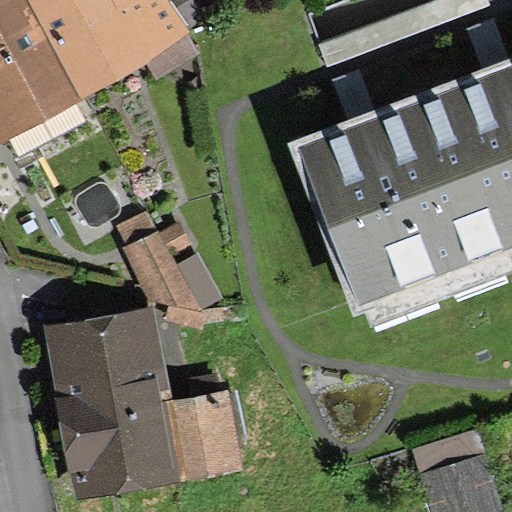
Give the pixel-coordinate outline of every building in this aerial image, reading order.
[(33,0),(0,0),(0,119),(77,80),(33,0)] [(33,0),(77,80),(119,57),(96,13),(101,11),(95,0),(33,0)] [(124,0),(131,9),(122,15),(158,74),(198,49),(165,0),(124,0)] [(484,74),(431,94),(498,271),(511,265),(511,63),(511,64),(506,52),(479,62),(484,74)] [(370,320),(498,271),(431,94),(376,115),(372,103),(345,113),(349,125),(300,144),(358,298),(361,297),(370,320)] [(194,322),(199,309),(146,211),(120,225),(157,299),(171,302),(167,315),(194,322)] [(173,249),(187,241),(178,225),(164,233),(173,249)] [(193,400),(158,406),(143,322),(61,336),(86,479),(229,454),(219,395),(216,396),(212,379),(191,383),(193,400)] [(419,433),(461,420),(456,401),(412,413),(419,433)] [(500,511),(474,429),(414,448),(434,511),(500,511)]
